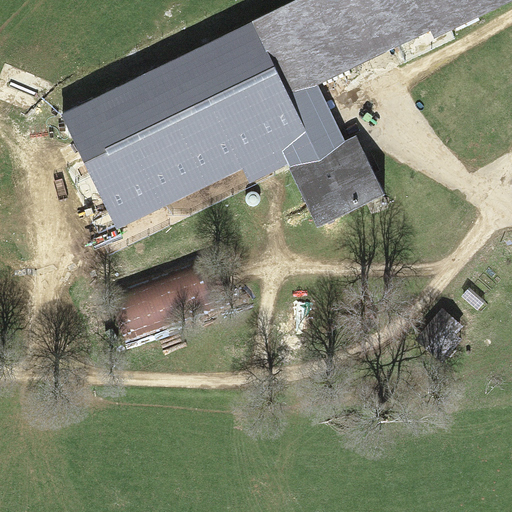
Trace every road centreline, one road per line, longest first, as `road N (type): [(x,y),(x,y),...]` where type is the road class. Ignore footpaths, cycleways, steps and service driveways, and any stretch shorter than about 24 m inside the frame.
road 1 (track): [(0,374),(511,399)]
road 2 (track): [(258,392),(261,326),(280,271),(450,266),(497,197)]
road 3 (track): [(375,109),(511,210)]
